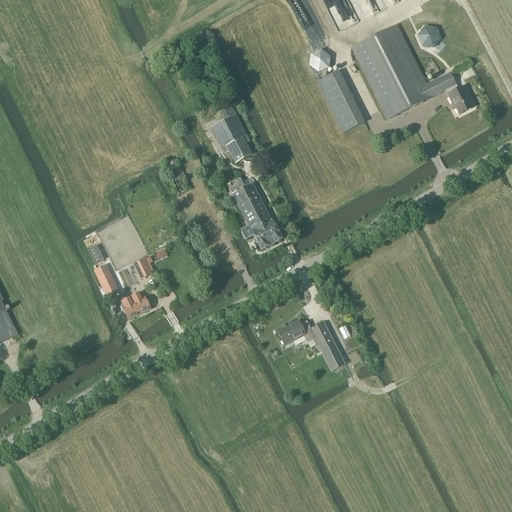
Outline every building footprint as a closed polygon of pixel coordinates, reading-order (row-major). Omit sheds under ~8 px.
[(449,75),(426,87),(396,27),(351,50),(387,122),(445,92),(452,106),(453,106),(459,117),(472,110),(469,102),(470,102),(463,88),(457,91),(455,87),(449,75)] [(342,135),(364,124),(338,73),(317,84),(342,135)] [(245,145),(249,143),(235,117),(211,129),(225,155),(229,153),(235,165),(251,157),(245,145)] [(253,186),(245,190),(240,180),(238,181),(238,187),(230,191),(248,228),(240,232),(245,242),(253,238),(261,253),(281,242),(253,186)] [(140,281),(151,275),(144,261),(132,266),(140,281)] [(119,294),(113,282),(105,266),(93,272),(100,288),(106,300),(119,294)] [(150,311),(144,298),(142,299),(139,294),(130,299),(139,316),(150,311)] [(128,322),(139,316),(130,299),(121,303),(124,308),(122,309),(128,322)] [(0,303),(0,343),(16,336),(0,303)] [(345,367),(334,346),(323,324),(310,331),(306,323),(300,326),(298,323),(277,334),(284,348),(304,338),(307,344),(315,340),(331,374),(345,367)]
